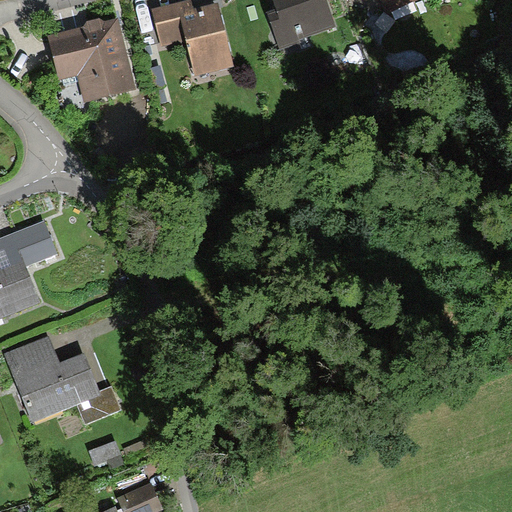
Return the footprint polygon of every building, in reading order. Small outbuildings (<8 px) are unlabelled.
[(272,0),(279,16),(269,19),(281,49),(335,28),(325,1),(327,0),(272,0)] [(358,0),(360,6),(373,0),(382,0),(389,16),(427,0),(358,0)] [(189,3),(150,13),(159,47),(183,41),(194,81),(235,70),(217,4),(191,10),(189,3)] [(76,34),(49,42),(60,83),(79,78),(87,109),(137,96),(118,23),(105,27),(100,23),(88,25),(84,32),(76,34)] [(13,238),(26,268),(58,255),(45,225),(13,238)] [(26,268),(13,238),(0,243),(0,325),(42,309),(26,268)] [(57,359),(48,339),(4,357),(32,425),(75,407),(83,427),(122,412),(114,391),(100,397),(85,360),(61,370),(57,359)] [(90,455),(94,467),(121,456),(117,445),(90,455)] [(148,487),(119,501),(124,511),(158,511),(160,511),(148,487)]
